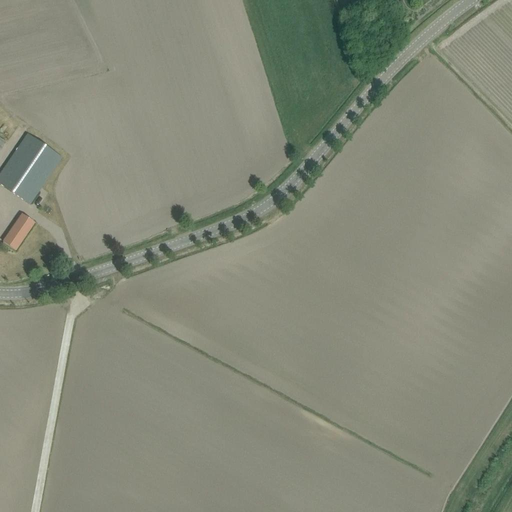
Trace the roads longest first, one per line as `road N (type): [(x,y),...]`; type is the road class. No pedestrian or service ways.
road 1 (tertiary): [(471,0),(404,51),(261,211),(76,279),(0,294)]
road 2 (track): [(35,511),(76,279)]
